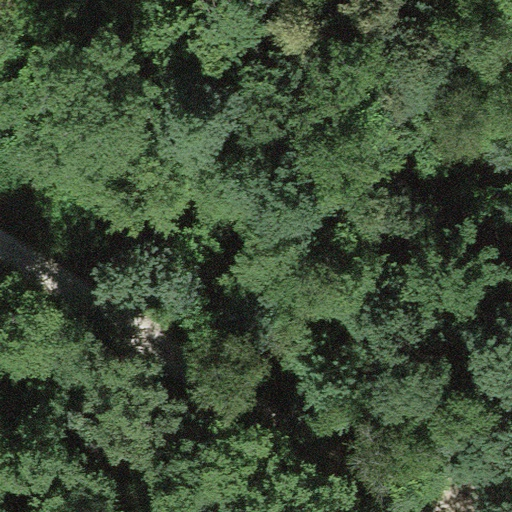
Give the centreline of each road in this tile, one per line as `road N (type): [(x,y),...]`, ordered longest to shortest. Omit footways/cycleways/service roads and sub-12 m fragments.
road 1 (track): [(0,235),(438,511)]
road 2 (track): [(459,511),(511,351)]
